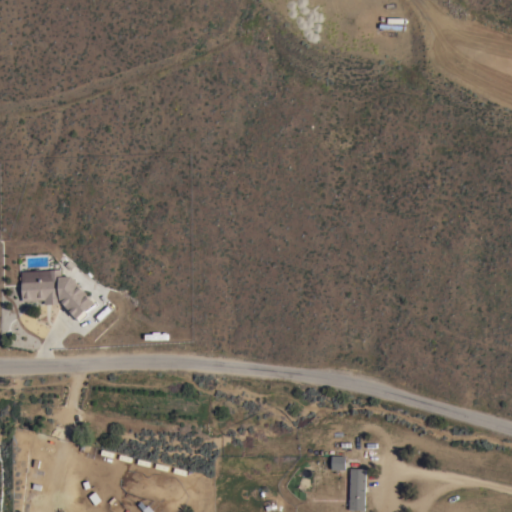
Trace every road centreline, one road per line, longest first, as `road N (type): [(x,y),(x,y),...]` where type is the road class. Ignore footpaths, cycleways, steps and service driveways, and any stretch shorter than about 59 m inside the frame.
road 1 (residential): [(0,366),(184,360),(370,387),(511,430)]
road 2 (residential): [(84,364),(42,511)]
